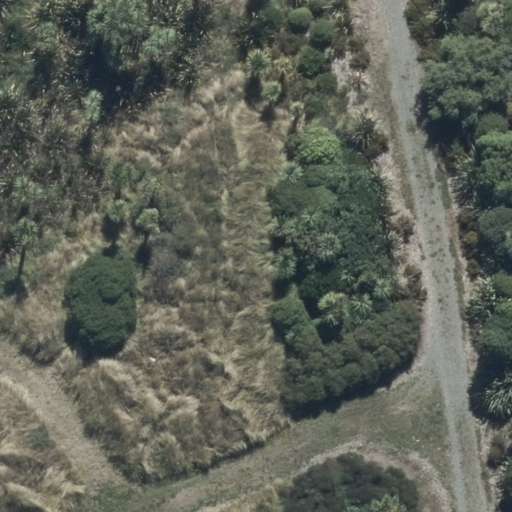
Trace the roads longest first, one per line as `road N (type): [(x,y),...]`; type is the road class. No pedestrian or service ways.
road 1 (track): [(381,0),(469,511)]
road 2 (track): [(455,407),(300,444),(111,511)]
